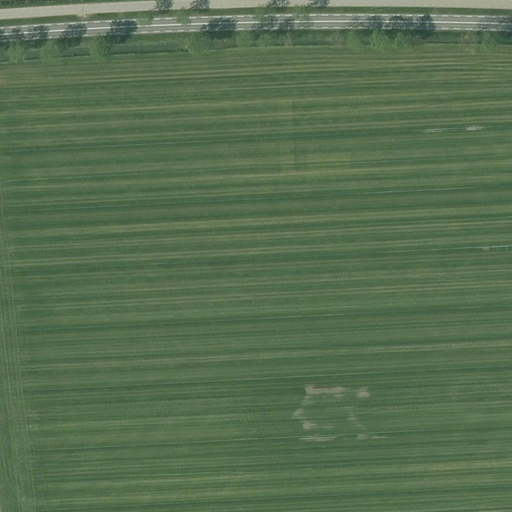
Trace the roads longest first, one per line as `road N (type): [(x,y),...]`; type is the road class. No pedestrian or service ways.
road 1 (primary): [(0,37),(286,23),(511,27)]
road 2 (unclassified): [(0,14),(291,3),(511,6)]
